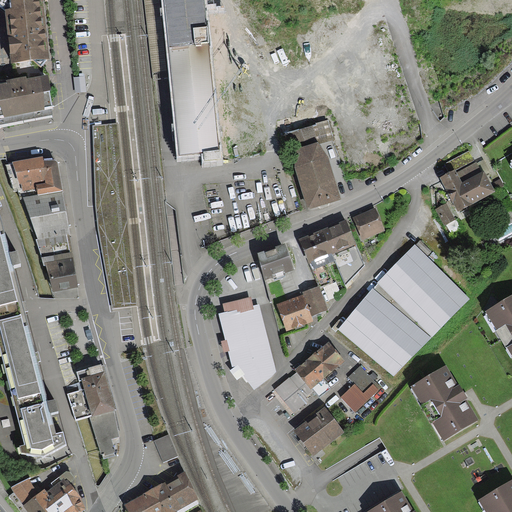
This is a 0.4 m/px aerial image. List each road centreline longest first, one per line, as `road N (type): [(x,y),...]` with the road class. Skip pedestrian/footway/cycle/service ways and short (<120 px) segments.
road 1 (residential): [(511,93),(374,196),(238,251),(200,284),(195,312),(213,388),(291,511)]
road 2 (residential): [(0,145),(55,140),(74,149),(135,448),(101,505)]
road 3 (residential): [(101,505),(78,457),(36,309)]
